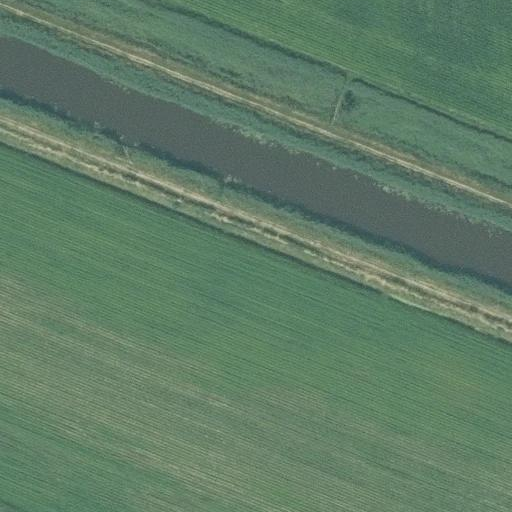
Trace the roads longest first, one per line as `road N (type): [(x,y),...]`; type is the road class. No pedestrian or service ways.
road 1 (track): [(0,4),(511,206)]
road 2 (track): [(0,123),(511,323)]
